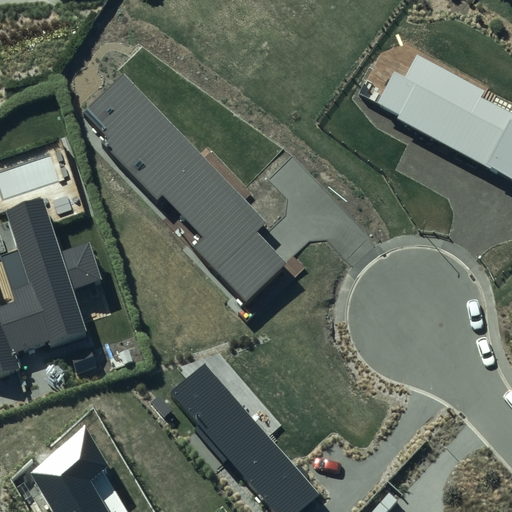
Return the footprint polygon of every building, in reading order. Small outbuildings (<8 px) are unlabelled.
[(54,0),(56,9),(102,3),(101,0),(54,0)] [(511,110),(511,105),(408,56),(397,79),(371,67),(351,109),(511,185),(511,122),(507,121),(511,110)] [(307,261),(111,58),(62,105),(90,133),(78,145),(139,208),(153,195),(198,242),(181,259),(242,323),(307,261)] [(0,378),(8,376),(2,358),(78,334),(64,294),(91,285),(76,239),(47,248),(27,188),(0,196),(0,242),(22,308),(0,314),(0,378)] [(322,511),(331,505),(204,358),(158,398),(256,511),(322,511)] [(119,511),(65,421),(0,487),(0,498),(8,511),(119,511)]
